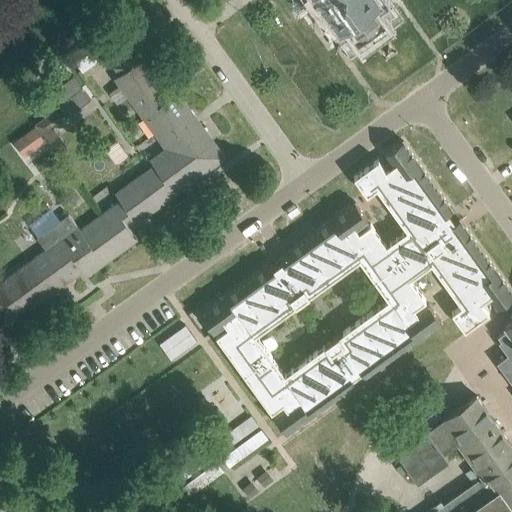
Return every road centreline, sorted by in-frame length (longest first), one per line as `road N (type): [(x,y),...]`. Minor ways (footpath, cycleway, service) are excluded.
road 1 (residential): [(0,395),(303,182)]
road 2 (residential): [(303,182),(168,0)]
road 3 (residential): [(148,511),(0,448)]
road 4 (residential): [(511,224),(420,98)]
road 5 (residential): [(303,182),(420,98)]
